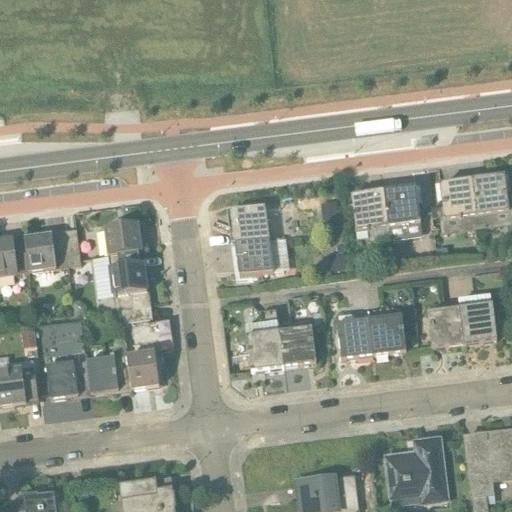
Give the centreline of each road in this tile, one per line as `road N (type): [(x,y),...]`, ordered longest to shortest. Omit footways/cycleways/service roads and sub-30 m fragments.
road 1 (tertiary): [(172,148),(511,105)]
road 2 (residential): [(177,187),(511,145)]
road 3 (residential): [(209,427),(511,389)]
road 4 (residential): [(209,427),(177,187)]
road 5 (residential): [(0,455),(209,427)]
road 6 (residential): [(0,210),(177,187)]
road 7 (tertiary): [(0,170),(172,148)]
